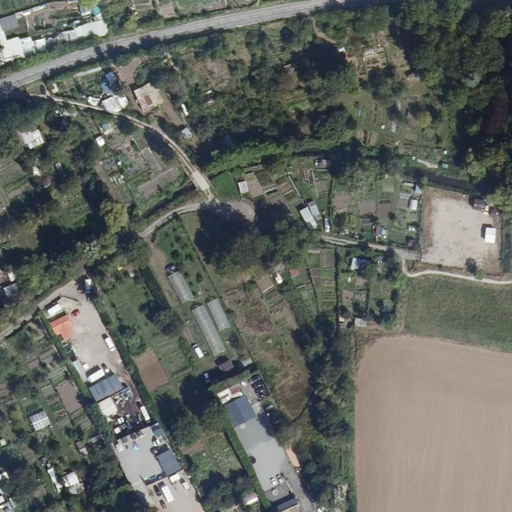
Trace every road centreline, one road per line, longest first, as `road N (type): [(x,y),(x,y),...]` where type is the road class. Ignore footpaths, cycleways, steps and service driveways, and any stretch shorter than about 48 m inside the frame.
road 1 (track): [(0,336),(189,206),(420,255),(455,227)]
road 2 (secondary): [(360,0),(91,53),(0,88)]
road 3 (track): [(0,92),(46,96),(154,128),(192,166),(213,206)]
